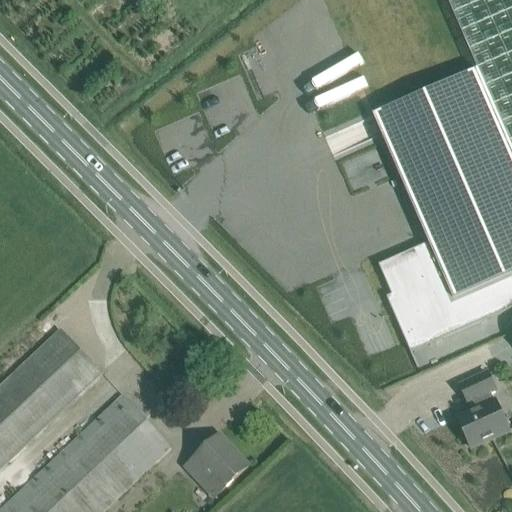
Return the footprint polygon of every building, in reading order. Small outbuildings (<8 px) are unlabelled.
[(511,0),(446,0),(477,69),(511,149),(511,0)] [(511,149),(477,69),(372,115),(372,117),(423,94),(431,113),(380,135),(428,244),(378,266),(394,302),(389,305),(417,369),(418,368),(407,343),(424,335),(429,346),(511,309),(511,149)] [(0,468),(87,388),(101,374),(61,331),(0,388),(0,468)] [(495,388),(489,374),(461,387),(468,403),(469,402),(474,412),(458,420),(472,449),(510,432),(491,390),(495,388)] [(103,511),(156,463),(171,449),(123,398),(0,511),(103,511)] [(220,436),(205,450),(187,467),(215,498),(249,467),(220,436)]
